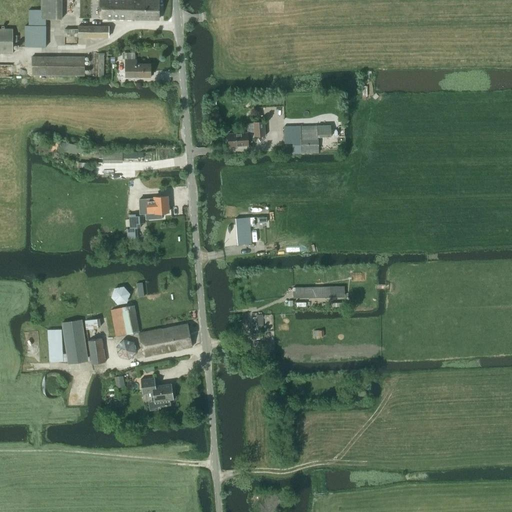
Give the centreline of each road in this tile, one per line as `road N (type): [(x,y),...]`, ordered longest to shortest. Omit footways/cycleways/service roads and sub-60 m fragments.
road 1 (tertiary): [(219,511),(175,0)]
road 2 (track): [(0,454),(216,467)]
road 3 (track): [(66,0),(68,22),(177,23)]
